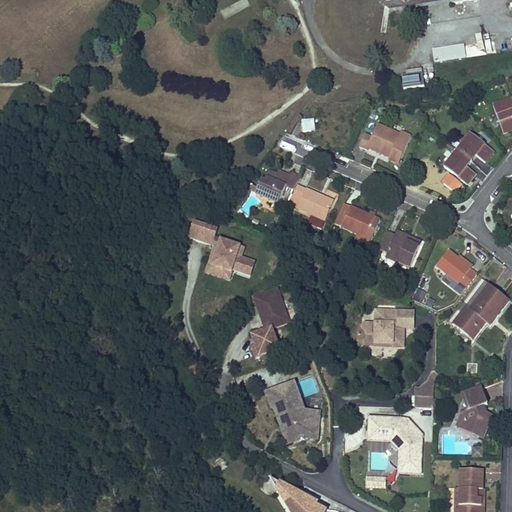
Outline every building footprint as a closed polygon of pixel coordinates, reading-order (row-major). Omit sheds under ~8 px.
[(432,48),(433,62),(465,59),(464,45),(432,48)] [(511,99),(493,107),(503,134),(511,131),(511,99)] [(314,120),(302,121),(303,132),(315,131),(314,120)] [(367,151),(368,149),(390,158),(391,159),(393,154),(402,158),(411,137),(401,132),(400,135),(378,125),(372,138),(366,134),(360,148),(367,151)] [(445,168),(468,186),(476,175),(467,168),(476,156),(485,164),(494,152),(471,134),(445,168)] [(399,165),(402,158),(393,154),(391,159),(390,158),(389,161),(399,165)] [(289,181),(290,177),(278,172),(277,176),(289,181)] [(277,176),(269,173),(265,183),(262,181),(258,189),(256,195),(279,205),(284,192),(294,196),(296,191),(298,186),(301,179),(291,175),(290,177),(289,181),(277,176)] [(243,187),(241,189),(256,195),(258,189),(250,186),(248,190),(243,187)] [(298,186),(296,191),(294,196),(293,198),(302,202),(298,210),(312,216),(326,222),(334,202),(298,186)] [(302,202),(293,198),(289,206),(298,210),(302,202)] [(344,205),(335,225),(357,235),(371,241),(380,221),(374,218),(369,216),(344,205)] [(326,222),(312,216),(308,224),(322,230),(326,222)] [(243,248),(214,240),(217,229),(191,223),(186,241),(211,248),(204,276),(230,283),(232,274),(250,279),(254,262),(241,258),(243,248)] [(421,243),(413,239),(411,244),(396,237),(396,236),(386,232),(378,250),(388,254),(386,258),(410,268),(421,243)] [(411,244),(413,239),(398,233),(396,236),(396,237),(411,244)] [(369,246),(371,241),(357,235),(355,240),(369,246)] [(449,252),(437,267),(447,275),(459,284),(460,283),(467,289),(477,275),(470,270),(471,269),(458,259),(449,252)] [(458,259),(471,269),(473,267),(460,257),(458,259)] [(459,284),(447,275),(442,281),(454,290),(459,284)] [(481,279),(448,321),(455,326),(463,316),(461,314),(466,307),(470,310),(489,285),(481,279)] [(480,331),(486,323),(492,316),(496,319),(503,309),(499,306),(505,298),(489,285),(470,310),(466,307),(461,314),(463,316),(455,326),(469,337),(476,328),(480,331)] [(277,290),(254,299),(259,314),(262,313),(266,323),(263,324),(266,331),(252,336),(257,349),(253,350),(256,358),(280,350),(272,329),(289,323),(277,290)] [(422,303),(426,292),(416,290),(413,300),(422,303)] [(510,301),(505,298),(499,306),(503,309),(510,301)] [(363,325),(363,327),(359,331),(359,342),(363,346),(373,347),(376,343),(392,344),(392,347),(403,347),(403,330),(396,330),(396,312),(376,312),(376,325),(363,325)] [(496,319),(492,316),(486,323),(490,326),(496,319)] [(480,331),(476,328),(469,337),(473,341),(480,331)] [(416,391),(416,397),(434,398),(434,377),(427,377),(416,391)] [(299,443),(305,441),(305,438),(317,440),(320,414),(306,412),(295,384),(267,395),(272,409),(274,408),(281,426),(284,425),(291,444),(298,441),(299,443)] [(485,410),(484,407),(487,405),(481,388),(462,395),(468,411),(462,414),(465,424),(475,429),(472,434),(483,438),(492,418),(485,414),(483,410),(485,410)] [(416,408),(433,409),(434,398),(416,397),(416,408)] [(465,424),(462,414),(456,426),(472,434),(475,429),(465,424)] [(422,436),(410,421),(370,419),(369,431),(373,431),(373,436),(389,437),(389,442),(391,442),(391,443),(391,444),(391,446),(392,447),(394,449),(395,450),(396,451),(398,451),(400,452),(399,453),(405,453),(404,463),(399,463),(399,474),(421,474),(422,436)] [(284,425),(281,426),(288,445),(291,444),(284,425)] [(369,441),(389,442),(389,437),(373,436),(373,431),(369,431),(369,441)] [(483,491),(483,490),(483,471),(460,471),(460,490),(459,511),(481,511),(482,499),(478,499),(478,491),(483,491)] [(281,485),(271,479),(278,491),(281,485)] [(385,481),(367,480),(367,488),(384,488),(385,481)] [(281,485),(278,491),(290,511),(323,511),(316,508),(316,509),(302,502),(305,497),(281,485)] [(311,500),(305,497),(302,502),(316,509),(316,508),(317,506),(311,500)]
